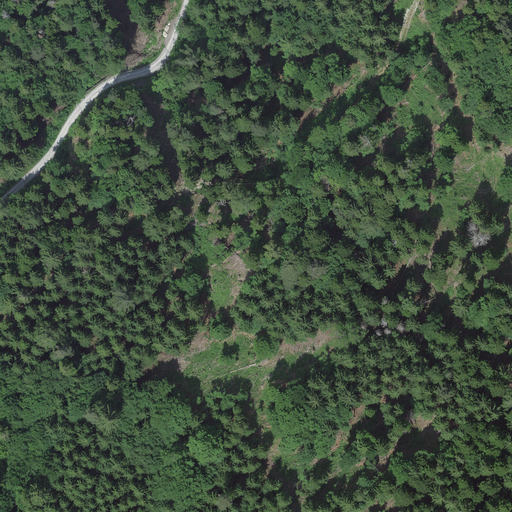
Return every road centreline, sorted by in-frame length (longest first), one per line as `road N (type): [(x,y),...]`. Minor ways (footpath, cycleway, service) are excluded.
road 1 (track): [(0,322),(75,253),(142,225),(170,196),(202,183),(280,181),(295,169),(301,147),(353,108),(403,40),(417,0)]
road 2 (track): [(188,0),(163,59),(94,93),(38,168),(0,201)]
